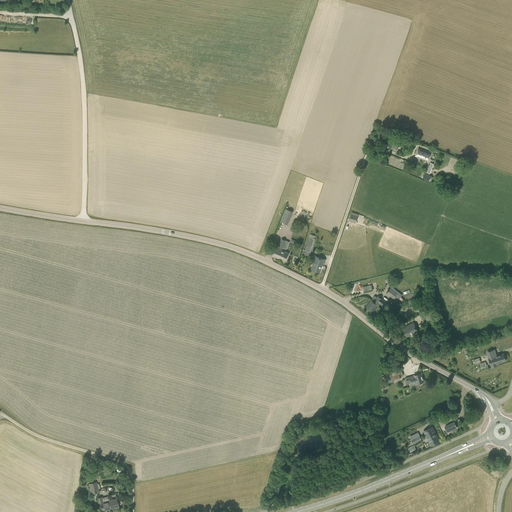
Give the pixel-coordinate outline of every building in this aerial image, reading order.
[(401,140),(395,138),(391,148),(397,150),(401,140)] [(427,151),(427,152),(425,151),(426,150),(418,148),(415,157),(427,161),(430,152),(427,151)] [(280,222),(288,225),(293,212),(285,209),(280,222)] [(349,221),(355,223),(358,214),(352,212),(349,221)] [(304,250),(306,251),(305,255),(309,256),(315,239),(314,239),(315,236),(310,234),(304,250)] [(288,253),(275,247),(272,255),(285,261),(288,253)] [(311,269),(319,273),(322,266),(323,266),(325,259),(315,256),(312,262),(313,263),(311,269)] [(393,299),(398,292),(391,287),(386,293),(393,299)] [(371,311),(377,305),(379,303),(385,308),(391,301),(388,300),(386,302),(378,296),(377,297),(374,296),(371,300),(366,307),(371,311)] [(424,316),(427,322),(434,318),(431,313),(424,316)] [(403,329),(407,337),(413,334),(414,337),(420,334),(418,331),(414,323),(409,325),(409,326),(403,329)] [(503,354),(496,356),(495,353),(488,355),(489,358),(491,365),(491,367),(496,365),(496,363),(499,363),(499,364),(502,363),(501,362),(506,360),(505,357),(505,356),(504,355),(503,354)] [(385,370),(387,378),(388,378),(389,382),(392,381),(400,379),(399,374),(402,373),(400,366),(385,370)] [(421,373),(414,375),(414,376),(408,377),(411,385),(416,384),(417,384),(424,382),(421,373)] [(424,431),(431,446),(439,441),(432,427),(424,431)] [(422,440),(419,435),(411,439),(413,444),(422,440)] [(97,482),(88,484),(91,494),(99,492),(97,482)] [(102,497),(97,498),(99,504),(100,503),(102,511),(110,509),(119,507),(116,498),(109,500),(108,497),(102,498),(102,497)]
